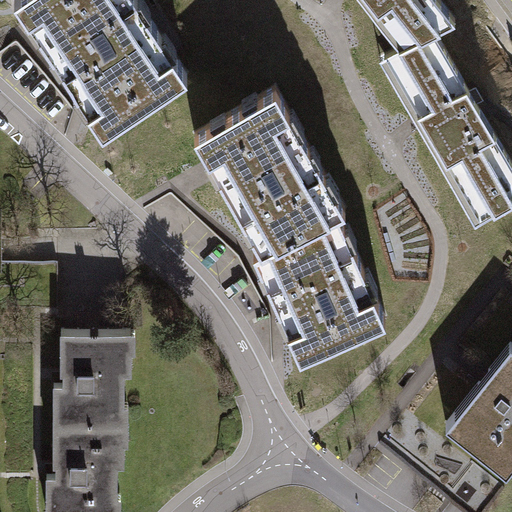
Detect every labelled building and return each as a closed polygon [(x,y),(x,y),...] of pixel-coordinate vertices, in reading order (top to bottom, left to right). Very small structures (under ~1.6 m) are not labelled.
[(189,72),(139,0),(17,0),(102,128),(189,72)] [(359,0),(391,40),(438,16),(454,9),(447,0),(359,0)] [(391,40),(372,48),(473,222),(511,201),(511,143),(438,16),(391,40)] [(278,76),(187,129),(257,246),(343,202),(347,200),(278,76)] [(250,250),(299,362),(393,323),(343,202),(257,246),(250,250)] [(130,327),(64,329),(65,380),(54,380),(57,465),(48,465),(50,511),(119,510),(118,461),(134,460),(130,327)] [(511,344),(451,422),(506,466),(511,458),(511,344)]
